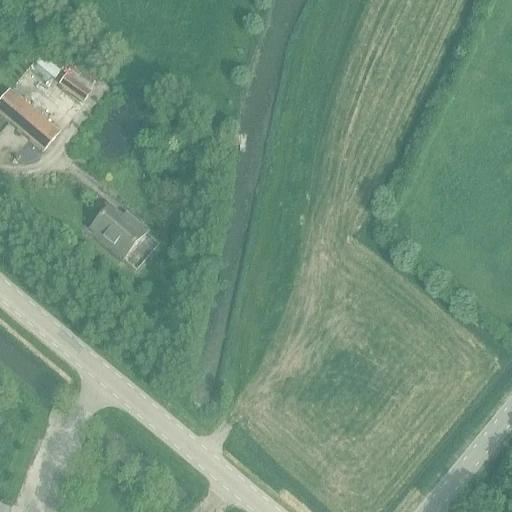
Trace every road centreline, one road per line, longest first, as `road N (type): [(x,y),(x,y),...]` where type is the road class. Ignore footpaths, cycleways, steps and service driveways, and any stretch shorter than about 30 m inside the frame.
road 1 (tertiary): [(268,511),(0,289)]
road 2 (tertiary): [(431,511),(511,415)]
